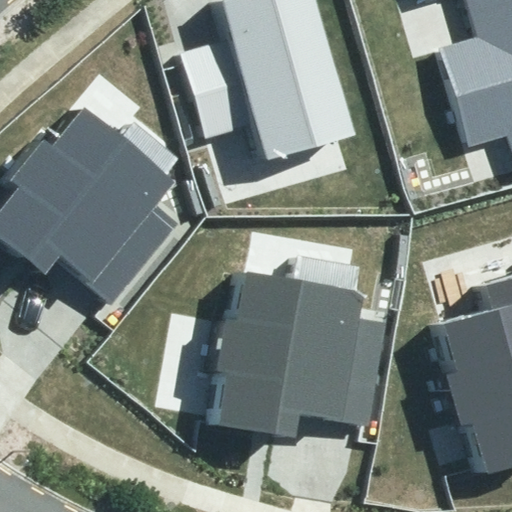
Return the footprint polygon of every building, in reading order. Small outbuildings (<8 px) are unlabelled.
[(180,49),(203,127),(247,114),(258,151),(345,126),(307,0),(211,0),(223,37),(180,49)] [(499,125),(511,173),(511,172),(511,0),(475,0),(485,36),(443,45),(464,133),(499,125)] [(9,184),(0,195),(0,236),(22,254),(35,236),(110,296),(175,215),(142,188),(171,152),(128,118),(116,133),(75,101),(42,142),(33,135),(0,177),(9,184)] [(219,363),(209,421),(261,430),(266,401),(361,417),(379,312),(347,307),(354,265),(293,254),(289,274),(236,265),(228,313),(218,311),(209,361),(219,363)] [(431,362),(446,414),(461,410),(474,457),(511,446),(511,436),(507,420),(511,418),(511,264),(474,275),(482,302),(430,317),(442,359),(431,362)] [(81,511),(0,286),(0,511),(81,511)]
